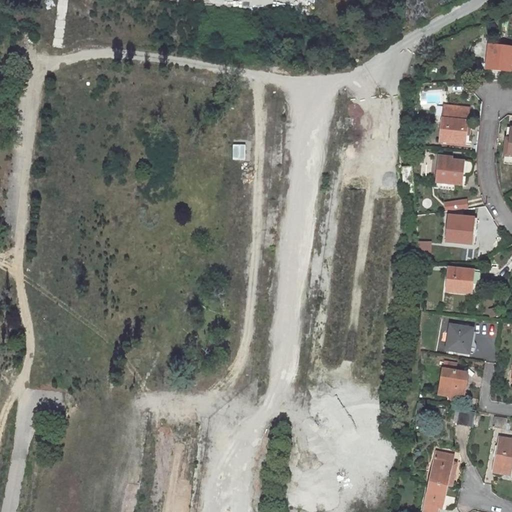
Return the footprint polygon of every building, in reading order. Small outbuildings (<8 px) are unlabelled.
[(511,47),(487,45),(484,69),(511,72),(511,47)] [(443,120),(440,143),(463,145),(464,135),(467,136),(469,123),(466,123),(467,110),(444,108),(443,120)] [(504,139),(502,156),(511,156),(511,129),(509,129),(508,140),(504,139)] [(439,158),(436,183),(460,187),(462,176),(466,176),(467,164),(451,161),(451,159),(439,158)] [(468,199),(446,201),(446,210),(469,208),(468,199)] [(448,218),(445,243),(472,247),(475,221),(448,218)] [(446,269),(443,293),(471,296),(473,273),(446,269)] [(449,323),(444,351),(471,356),(476,327),(449,323)] [(441,367),(438,395),(465,398),(468,370),(441,367)] [(474,426),(476,412),(460,410),(458,423),(474,426)] [(511,438),(500,436),(492,473),(510,477),(511,468),(511,438)] [(433,454),(427,484),(445,487),(449,488),(454,465),(446,464),(447,457),(433,454)] [(427,484),(421,511),(435,511),(436,511),(440,511),(445,487),(427,484)]
